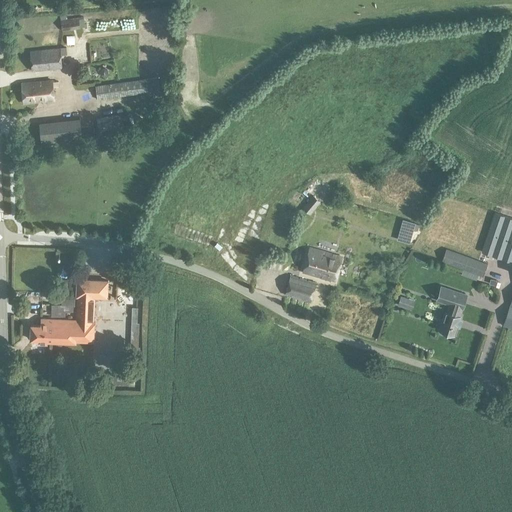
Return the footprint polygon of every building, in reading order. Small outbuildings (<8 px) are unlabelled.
[(71,18),(61,20),(63,31),(73,29),(71,18)] [(128,25),(119,27),(121,34),(130,32),(128,25)] [(61,57),(60,47),(29,50),(32,71),(62,68),(61,57)] [(101,68),(99,70),(100,75),(103,77),(105,77),(108,74),(107,69),(104,67),(101,68)] [(157,77),(95,85),(97,99),(159,90),(157,77)] [(52,79),(21,82),(23,103),(54,100),(52,79)] [(313,194),(302,208),(310,214),(321,200),(313,194)] [(511,218),(494,212),(481,251),(511,261),(511,218)] [(309,247),(303,271),(335,280),(342,256),(309,247)] [(463,269),(478,275),(483,276),(488,263),(446,248),(441,261),(463,269)] [(290,275),(285,295),(311,302),(316,282),(290,275)] [(121,276),(119,284),(131,287),(133,279),(121,276)] [(31,325),(30,339),(38,339),(38,343),(46,344),(46,341),(76,342),(76,340),(93,341),(94,321),(93,321),(94,297),(107,298),(108,280),(77,279),(76,296),(77,296),(76,320),(41,318),(41,325),(31,325)] [(441,286),(436,299),(450,304),(447,312),(442,311),(440,318),(443,319),(439,331),(442,332),(441,334),(450,337),(451,335),(454,336),(456,328),(459,320),(460,317),(458,316),(461,307),(462,308),(466,295),(441,286)] [(400,296),(397,306),(406,309),(409,299),(400,296)] [(511,296),(503,325),(511,328),(511,296)] [(51,313),(74,313),(74,299),(63,299),(63,305),(51,305),(51,313)]
